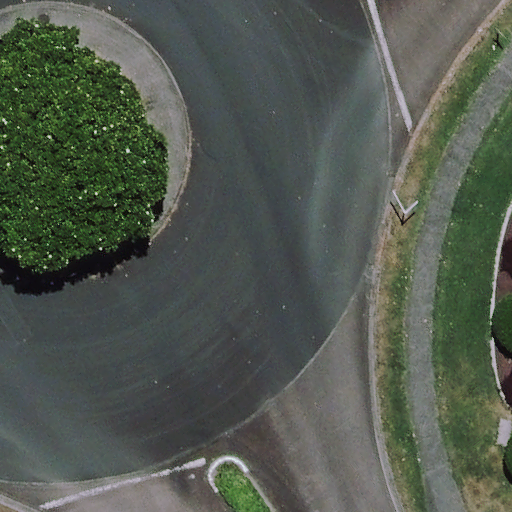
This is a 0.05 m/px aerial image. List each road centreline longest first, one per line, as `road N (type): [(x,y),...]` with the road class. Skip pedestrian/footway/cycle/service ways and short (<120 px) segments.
road 1 (residential): [(253,12),(283,103),(276,199),(230,284),(156,344)]
road 2 (residential): [(267,511),(156,344)]
road 3 (residential): [(156,344),(88,367),(0,365)]
